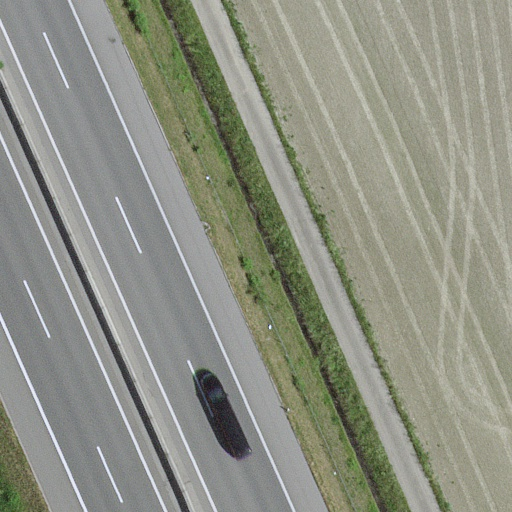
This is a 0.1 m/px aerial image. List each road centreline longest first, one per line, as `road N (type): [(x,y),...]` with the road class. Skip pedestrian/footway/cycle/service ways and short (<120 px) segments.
road 1 (motorway): [(255,511),(29,0)]
road 2 (unclassified): [(429,511),(208,0)]
road 3 (motorway): [(0,223),(126,511)]
